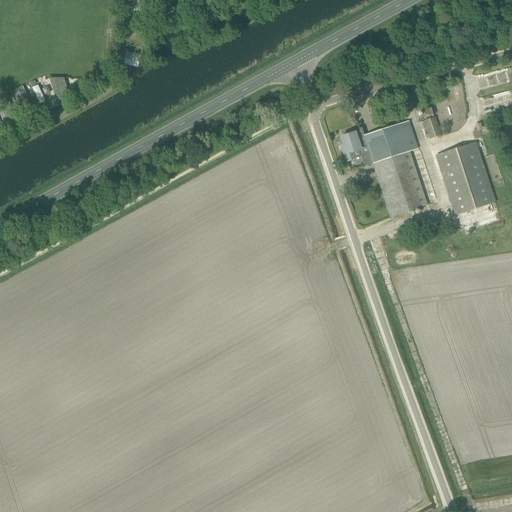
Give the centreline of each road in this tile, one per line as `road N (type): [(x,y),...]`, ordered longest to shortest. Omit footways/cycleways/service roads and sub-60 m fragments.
road 1 (unclassified): [(455,511),(309,102)]
road 2 (primary): [(0,226),(289,65)]
road 3 (unclassified): [(309,102),(511,51)]
road 4 (primary): [(289,65),(409,0)]
